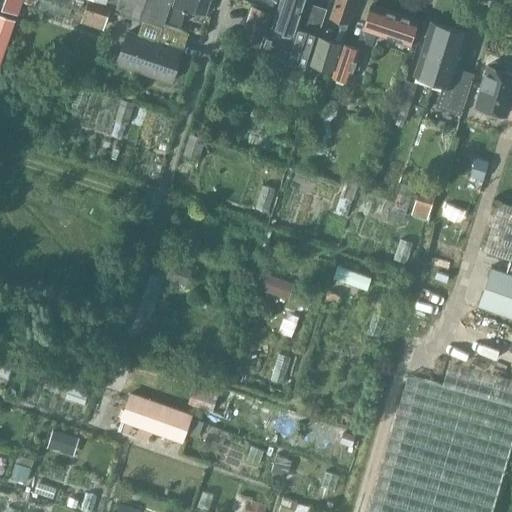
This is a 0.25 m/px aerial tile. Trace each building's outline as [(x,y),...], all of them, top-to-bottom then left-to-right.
[(21,0),(4,0),(1,10),(7,12),(5,18),(14,21),(21,0)] [(119,0),(117,7),(163,24),(171,0),(119,0)] [(186,8),(205,14),(210,0),(173,0),(172,3),(167,20),(181,25),(186,8)] [(299,23),(306,0),(282,0),(282,3),(283,4),(279,16),(299,23)] [(341,30),(346,32),(356,0),(336,0),(330,18),(344,22),(341,30)] [(376,32),(410,44),(418,21),(372,5),(360,40),(372,44),(376,32)] [(252,7),(248,18),(254,20),(250,31),(263,35),(271,13),(252,6),(252,7)] [(144,20),(139,35),(181,51),(188,33),(163,24),(162,27),(144,20)] [(433,22),(431,21),(415,75),(435,81),(451,27),(433,22)] [(317,34),(298,27),(287,60),(305,67),(317,34)] [(470,33),(451,27),(435,81),(444,84),(440,95),(448,98),(444,109),(461,114),(473,76),(465,73),(458,71),(470,33)] [(139,35),(128,32),(118,61),(171,80),(181,51),(139,35)] [(340,43),(318,36),(310,64),(333,70),(340,43)] [(360,50),(344,44),(333,76),(349,81),(360,50)] [(266,76),(280,81),(298,87),(304,70),(287,64),(272,59),(266,76)] [(476,105),(506,115),(511,95),(511,72),(503,70),(504,67),(502,63),(495,61),(491,63),(490,66),(487,65),(476,105)] [(415,83),(405,80),(398,99),(409,103),(413,92),(412,91),(415,83)] [(418,194),(414,206),(412,214),(427,219),(430,210),(433,199),(418,194)] [(483,250),(511,260),(511,205),(501,201),(483,250)] [(176,250),(155,243),(129,325),(150,332),(176,250)] [(511,273),(491,266),(478,304),(511,315),(511,273)] [(511,405),(408,375),(367,511),(491,511),(511,444),(511,405)] [(188,402),(212,410),(218,395),(194,387),(188,402)] [(127,403),(122,419),(177,438),(186,413),(130,394),(127,403)]
